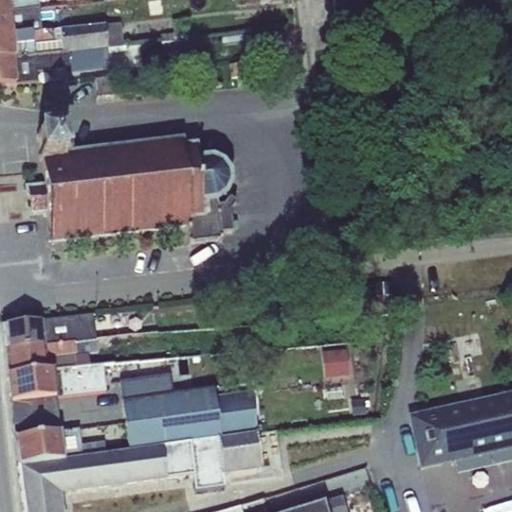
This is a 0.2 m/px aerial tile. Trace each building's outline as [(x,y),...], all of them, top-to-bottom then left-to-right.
[(37,0),(0,0),(0,13),(38,10),(37,0)] [(370,0),(332,0),(335,25),(371,21),(370,0)] [(0,36),(41,32),(38,10),(0,13),(0,36)] [(371,21),(335,25),(338,49),(379,44),(376,20),(371,21)] [(181,21),(172,21),(173,34),(160,35),(160,44),(183,41),(181,21)] [(120,23),(41,32),(0,36),(0,60),(122,48),(123,48),(120,23)] [(122,49),(122,48),(0,60),(0,86),(37,83),(36,73),(68,70),(68,73),(108,69),(106,56),(125,53),(125,49),(122,49)] [(248,78),(247,65),(230,67),(231,79),(248,78)] [(129,77),(94,80),(95,82),(96,81),(97,97),(96,97),(96,98),(131,95),(131,93),(130,93),(128,78),(129,78),(129,77)] [(41,161),(44,188),(27,190),(28,201),(30,215),(46,213),(51,242),(186,227),(185,230),(186,230),(188,246),(189,246),(189,244),(219,241),(219,242),(221,242),(220,234),(231,233),(229,211),(234,204),(224,196),(224,195),(222,194),(225,187),(228,187),(228,185),(226,184),(225,176),(227,175),(227,173),(224,174),(220,168),(221,166),(220,165),(218,166),(211,163),(211,161),(209,160),(209,163),(197,164),(197,161),(195,161),(193,146),(191,147),(191,150),(181,151),(180,145),(183,145),(183,143),(179,143),(179,141),(177,141),(177,144),(67,156),(67,154),(67,153),(68,152),(69,151),(69,150),(69,149),(68,147),(68,145),(66,144),(65,144),(63,143),(62,143),(61,139),(63,138),(62,132),(57,133),(56,135),(43,136),(42,135),(36,135),(37,141),(39,142),(39,155),(39,156),(39,161),(41,161)] [(1,326),(4,351),(96,340),(93,316),(1,326)] [(4,351),(7,376),(89,368),(88,355),(98,354),(98,350),(120,348),(119,338),(96,340),(4,351)] [(348,350),(322,353),(325,378),(350,376),(348,350)] [(7,376),(10,403),(55,398),(105,392),(102,367),(89,368),(7,376)] [(119,382),(122,402),(172,395),(170,375),(119,382)] [(122,402),(129,452),(257,433),(251,394),(214,399),(213,389),(172,395),(122,402)] [(511,393),(407,417),(419,473),(511,451),(511,393)] [(10,403),(13,424),(57,419),(55,398),(10,403)] [(57,419),(13,424),(14,438),(13,438),(17,466),(105,455),(103,443),(81,446),(79,429),(58,432),(57,419)] [(105,455),(17,466),(22,511),(64,511),(62,495),(193,479),(195,491),(224,488),(223,477),(262,472),(257,433),(129,452),(105,455)] [(345,511),(341,497),(291,511),(345,511)]
